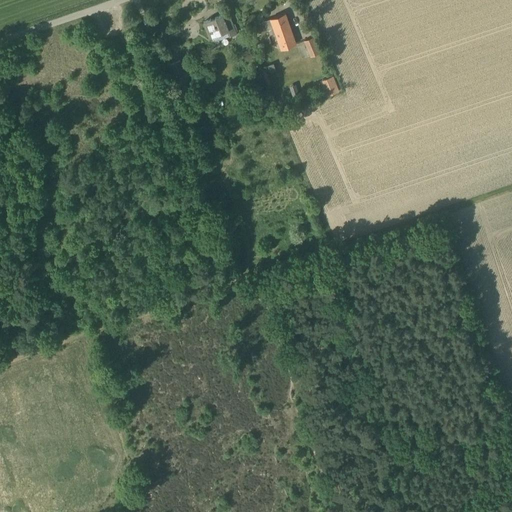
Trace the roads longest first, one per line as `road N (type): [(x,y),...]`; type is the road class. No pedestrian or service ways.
road 1 (track): [(511,191),(0,358)]
road 2 (unclassified): [(0,40),(117,0)]
